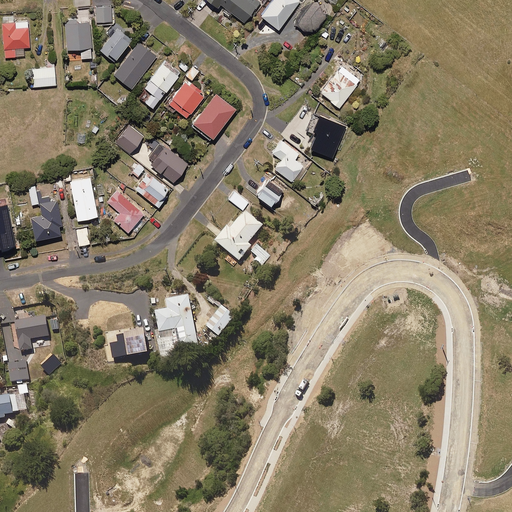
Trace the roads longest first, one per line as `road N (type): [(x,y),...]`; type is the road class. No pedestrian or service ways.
road 1 (residential): [(233,511),(333,321),(366,282),(399,272),(441,284),(464,332),(449,511)]
road 2 (residential): [(150,0),(255,85),(255,122),(179,225),(150,251),(116,265),(0,285)]
